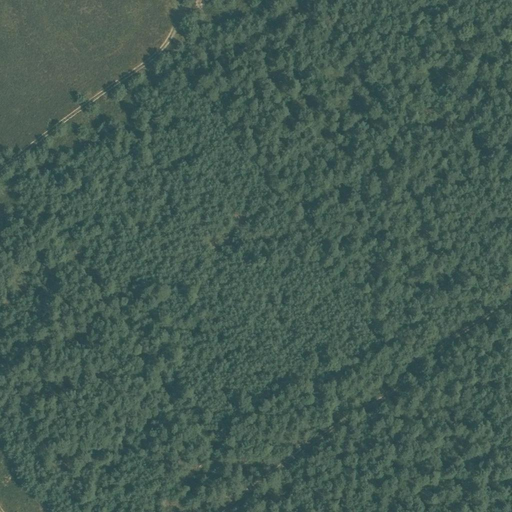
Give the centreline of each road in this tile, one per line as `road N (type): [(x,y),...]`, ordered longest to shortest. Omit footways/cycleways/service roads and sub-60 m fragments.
road 1 (track): [(218,511),(511,295)]
road 2 (track): [(176,0),(175,28),(160,50),(0,169)]
